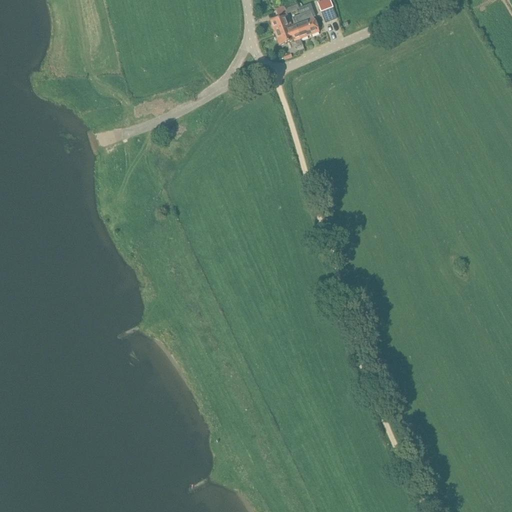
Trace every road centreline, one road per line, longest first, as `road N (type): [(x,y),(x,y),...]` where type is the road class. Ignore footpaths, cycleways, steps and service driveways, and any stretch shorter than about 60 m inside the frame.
road 1 (track): [(273,69),(362,369),(428,511)]
road 2 (tertiary): [(443,0),(273,69),(254,51),(247,0)]
